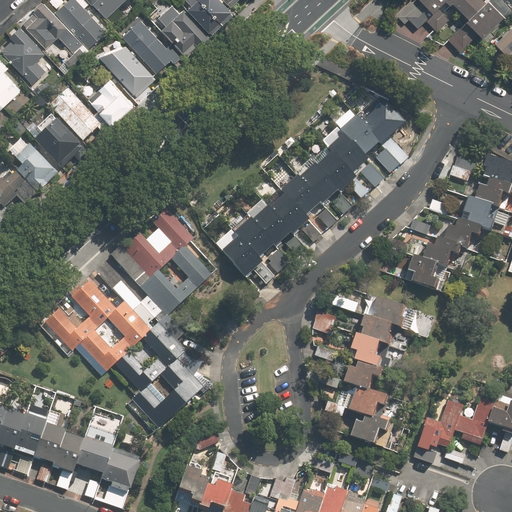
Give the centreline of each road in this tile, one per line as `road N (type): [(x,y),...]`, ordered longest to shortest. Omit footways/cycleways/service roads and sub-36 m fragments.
road 1 (secondary): [(0,294),(308,7)]
road 2 (residential): [(290,296),(303,421),(294,449),(259,455),(234,428),(229,365),(258,318)]
road 3 (residential): [(290,296),(417,177),(465,94)]
road 4 (residential): [(465,94),(308,7)]
